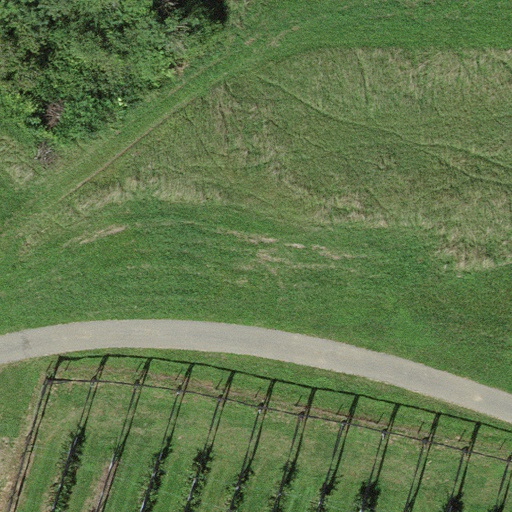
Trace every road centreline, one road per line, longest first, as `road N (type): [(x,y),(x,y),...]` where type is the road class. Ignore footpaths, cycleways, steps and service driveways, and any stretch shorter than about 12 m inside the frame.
road 1 (track): [(0,342),(40,332),(162,331),(257,342),(376,364),(511,406)]
road 2 (track): [(0,246),(232,79)]
